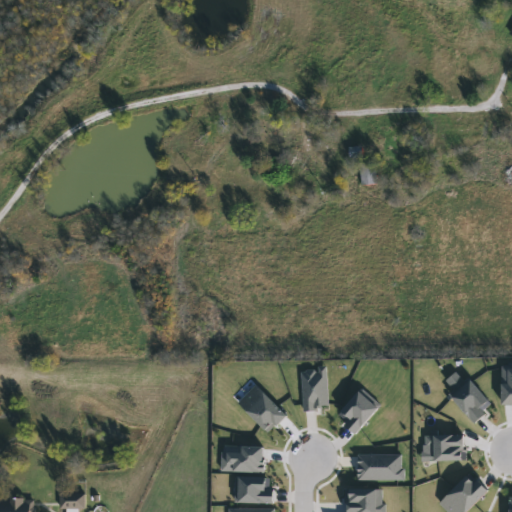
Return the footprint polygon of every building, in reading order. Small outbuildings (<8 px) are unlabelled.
[(248,138),(287,134),(289,156),(251,160),(248,138)] [(363,156),(350,157),(349,148),(362,147),(363,156)] [(314,148),(314,167),(302,167),(302,148),(314,148)] [(377,185),(361,185),(361,165),(377,165),(377,185)] [(86,493),(86,509),(61,509),(61,493),(86,493)] [(0,511),(0,499),(34,499),(34,511),(0,511)]
